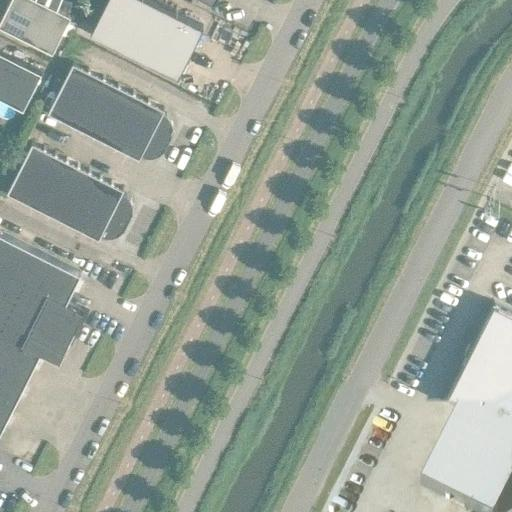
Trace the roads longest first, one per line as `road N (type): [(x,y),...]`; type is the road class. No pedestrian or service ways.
road 1 (tertiary): [(179,511),(410,54),(446,0)]
road 2 (tertiary): [(388,0),(125,511)]
road 3 (unclassified): [(48,511),(308,0)]
road 4 (unclassified): [(511,81),(292,511)]
